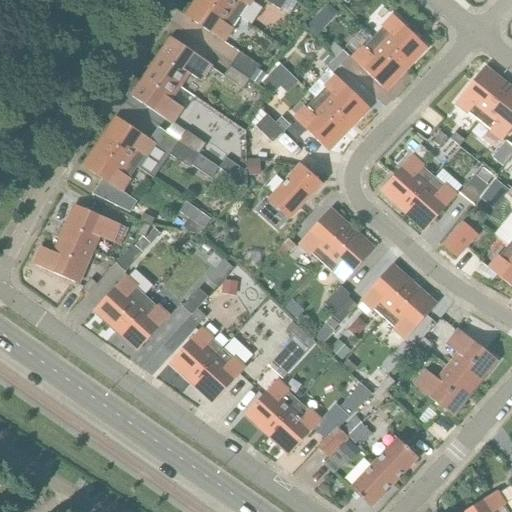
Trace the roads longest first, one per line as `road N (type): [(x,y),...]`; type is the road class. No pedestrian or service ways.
road 1 (residential): [(511,321),(409,248),(361,207),(352,189),(359,153),(475,34)]
road 2 (residential): [(312,511),(0,288)]
road 3 (residential): [(170,0),(69,148),(0,272)]
road 4 (tertiary): [(254,511),(0,333)]
road 5 (residential): [(406,511),(511,391)]
